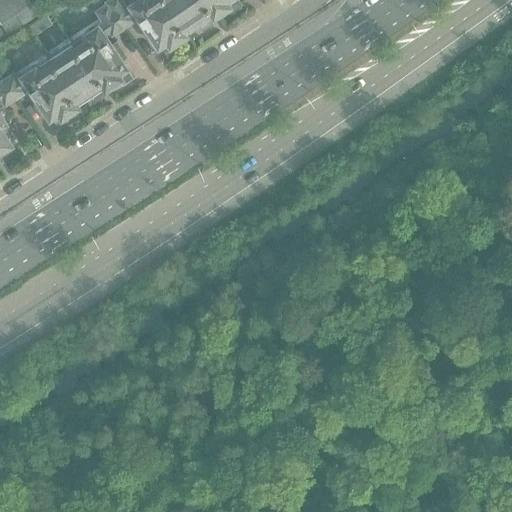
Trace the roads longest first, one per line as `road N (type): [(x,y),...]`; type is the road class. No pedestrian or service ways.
road 1 (primary): [(0,331),(499,0)]
road 2 (primary): [(331,48),(0,260)]
road 3 (residential): [(313,0),(0,208)]
